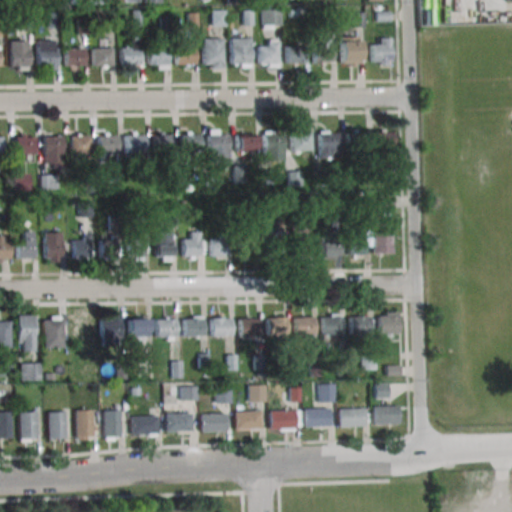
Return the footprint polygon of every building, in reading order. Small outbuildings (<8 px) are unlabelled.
[(280,10),(260,10),(260,29),(280,29),(280,10)] [(208,12),(223,11),(224,26),(209,26),(208,12)] [(362,12),(345,12),(345,27),(362,27),(362,12)] [(375,12),(375,20),(388,20),(388,12),(375,12)] [(228,38),(248,38),(249,64),(229,65),(228,38)] [(201,39),(221,39),(222,65),(201,65),(201,39)] [(35,41),(51,41),(51,49),(55,49),(55,67),(35,67),(35,41)] [(369,45),(389,45),(390,62),(369,63),(369,45)] [(283,47),(303,46),(304,63),(283,64),(283,47)] [(311,46),(331,46),(332,63),(312,64),(311,46)] [(338,47),(359,46),(359,64),(339,65),(338,47)] [(173,48),(193,47),(194,65),(174,66),(173,48)] [(256,47),(276,47),(276,64),(256,65),(256,47)] [(90,49),(110,48),(110,66),(90,66),(90,49)] [(118,48),(138,48),(139,65),(119,66),(118,48)] [(145,49),(166,48),(166,65),(146,66),(145,49)] [(6,50),(27,49),(27,67),(7,68),(6,50)] [(62,50),(82,49),(83,67),(63,67),(62,50)] [(343,132),(363,131),(363,149),(343,149),(343,132)] [(371,131),(391,131),(391,148),(371,149),(371,131)] [(260,133),(280,132),(281,160),(261,161),(260,133)] [(287,133),(307,132),(308,150),(288,150),(287,133)] [(315,132),(335,132),(336,157),(316,157),(315,132)] [(149,134),(169,133),(170,151),(150,151),(149,134)] [(177,134),(197,133),(198,151),(178,151),(177,134)] [(205,133),(225,133),(226,150),(206,151),(205,133)] [(232,133),(253,133),(253,150),(233,151),(232,133)] [(39,135),(59,134),(60,167),(48,167),(48,162),(41,162),(40,152),(39,152),(39,135)] [(67,135),(87,134),(87,152),(67,152),(67,135)] [(94,134),(114,134),(115,151),(94,152),(94,134)] [(122,134),(142,134),(142,151),(122,152),(122,134)] [(11,135),(31,135),(31,152),(11,153),(11,135)] [(300,172),(287,172),(287,185),(300,185),(300,172)] [(28,173),(10,173),(10,190),(28,190),(28,173)] [(55,175),(38,175),(38,189),(55,189),(55,175)] [(390,195),(377,195),(377,208),(390,208),(390,195)] [(370,223),(388,222),(389,252),(371,253),(370,223)] [(262,227),(278,226),(279,255),(262,255),(262,227)] [(289,227),(306,227),(306,255),(290,255),(289,227)] [(13,240),(20,240),(20,230),(30,230),(31,257),(13,258),(13,240)] [(41,232),(57,231),(58,257),(41,257),(41,232)] [(345,237),(361,236),(362,254),(345,254),(345,237)] [(317,237),(334,237),(334,254),(318,255),(317,237)] [(124,239),(140,238),(141,256),(124,256),(124,239)] [(152,238),(169,238),(169,255),(153,256),(152,238)] [(179,239),(196,238),(196,256),(180,256),(179,239)] [(235,239),(251,238),(252,256),(235,256),(235,239)] [(69,240),(86,239),(86,257),(70,257),(69,240)] [(97,239),(113,239),(114,256),(97,257),(97,239)] [(207,239),(223,239),(224,256),(207,257),(207,239)] [(33,351),(32,315),(15,316),(15,351),(33,351)] [(318,316),(318,333),(338,333),(337,315),(318,316)] [(345,316),(346,333),(366,333),(365,315),(345,316)] [(375,315),(375,333),(395,332),(395,315),(375,315)] [(290,317),(291,334),(310,334),(310,316),(290,317)] [(125,317),(125,335),(145,334),(144,317),(125,317)] [(152,318),(153,336),(173,335),(172,317),(152,318)] [(180,318),(180,335),(200,335),(199,317),(180,318)] [(207,318),(208,335),(228,335),(227,317),(207,318)] [(263,317),(263,335),(283,334),(283,317),(263,317)] [(39,319),(40,347),(59,346),(59,318),(39,319)] [(97,319),(97,336),(117,336),(117,318),(97,319)] [(236,318),(236,336),(256,335),(255,318),(236,318)] [(68,319),(68,337),(88,336),(88,319),(68,319)] [(153,362),(137,362),(137,379),(153,379),(153,362)] [(18,381),(38,381),(38,363),(18,363),(18,381)] [(332,384),(315,384),(315,401),(332,401),(332,384)] [(212,403),(230,403),(230,385),(212,385),(212,403)] [(246,401),(263,401),(263,385),(246,385),(246,401)] [(195,386),(178,386),(178,400),(195,400),(195,386)] [(368,405),(395,404),(396,422),(369,424),(368,405)] [(334,408),(360,406),(361,425),(335,426),(334,408)] [(300,408),(326,407),(327,425),(301,426),(300,408)] [(99,409),(116,408),(117,435),(100,436),(99,409)] [(71,409),(88,409),(89,436),(72,436),(71,409)] [(265,410),(291,409),(292,427),(265,429),(265,410)] [(15,411),(32,410),(33,437),(16,438),(15,411)] [(44,411),(61,410),(62,437),(44,438),(44,411)] [(231,411),(257,410),(258,428),(231,429),(231,411)] [(161,412),(188,411),(189,429),(162,430),(161,412)] [(196,413),(222,412),(223,430),(197,431),(196,413)] [(127,415),(153,414),(154,432),(128,433),(127,415)]
